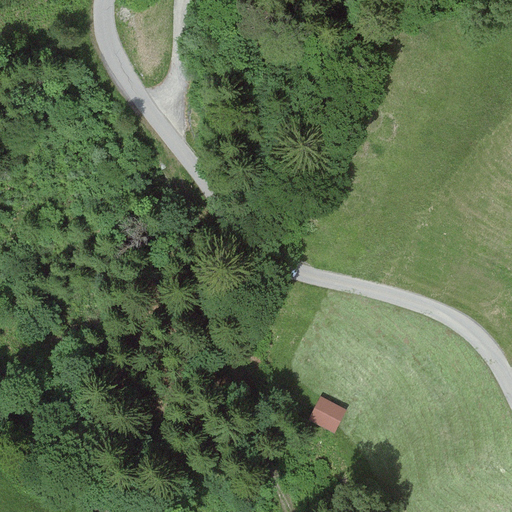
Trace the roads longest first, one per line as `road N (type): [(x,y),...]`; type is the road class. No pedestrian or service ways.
road 1 (unclassified): [(511,388),(476,335),(455,321),(255,254),(128,80),(107,37),(106,0)]
road 2 (track): [(160,121),(178,83),(188,0)]
